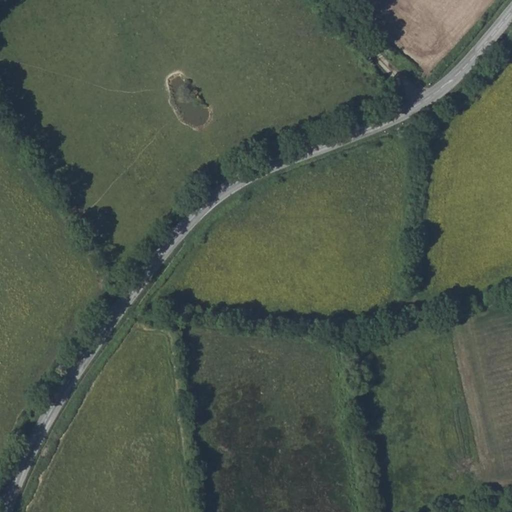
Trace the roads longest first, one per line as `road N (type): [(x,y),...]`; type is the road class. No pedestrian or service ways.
road 1 (tertiary): [(3,511),(76,368),(201,207),(255,171),(420,102),(511,9)]
road 2 (track): [(420,102),(326,0)]
